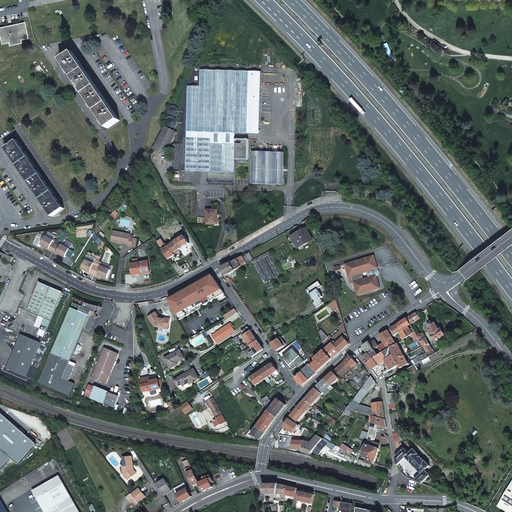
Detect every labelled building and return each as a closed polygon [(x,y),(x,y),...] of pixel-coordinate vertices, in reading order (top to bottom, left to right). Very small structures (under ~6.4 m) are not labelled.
[(19,25),(0,29),(0,45),(4,45),(4,48),(16,45),(16,43),(22,41),(19,25)] [(434,41),(432,45),(440,50),(442,46),(434,41)] [(116,120),(68,54),(56,62),(104,129),(116,120)] [(211,104),(210,104),(209,104),(210,77),(200,77),(199,105),(205,105),(205,112),(208,112),(208,139),(216,139),(216,112),(217,112),(217,139),(231,139),(232,112),(233,112),(233,139),(247,139),(247,112),(249,112),(248,139),(259,139),(260,112),(262,112),(261,139),(272,139),(272,113),(274,113),(274,140),(284,140),(284,113),(286,113),(286,105),(284,105),(284,78),(273,78),(273,104),(272,104),(272,78),(257,78),(257,104),(255,104),(255,78),(242,78),(241,104),(240,104),(240,78),(234,78),(233,104),(232,104),(232,78),(223,78),(223,104),(221,104),(222,78),(218,78),(218,104),(216,104),(216,77),(212,77),(211,104)] [(163,155),(175,132),(164,126),(152,148),(163,155)] [(359,163),(359,152),(340,152),(340,140),(326,141),(326,152),(307,152),(307,163),(326,163),(327,167),(340,167),(340,163),(359,163)] [(64,209),(17,141),(5,149),(52,217),(64,209)] [(200,150),(176,150),(176,187),(200,187),(200,150)] [(240,150),(208,150),(208,182),(240,182),(240,150)] [(284,155),(251,155),(251,187),(283,187),(284,155)] [(207,224),(218,224),(218,215),(207,215),(207,224)] [(289,238),(295,249),(313,239),(306,228),(289,238)] [(128,246),(131,247),(133,238),(130,237),(130,234),(113,231),(111,241),(128,245),(128,246)] [(175,241),(180,249),(189,243),(185,235),(181,238),(179,235),(173,239),(175,241)] [(52,253),(56,245),(52,243),(53,241),(45,237),(40,245),(46,248),(49,250),(48,251),(52,253)] [(174,252),(180,249),(175,241),(168,246),(166,243),(165,244),(161,237),(156,240),(168,259),(175,255),(174,252)] [(295,262),(290,252),(285,243),(274,250),(284,269),(295,262)] [(59,246),(56,245),(52,253),(55,255),(56,253),(59,255),(64,258),(69,249),(60,245),(59,246)] [(277,274),(283,270),(272,251),(267,255),(277,274)] [(372,254),(343,264),(345,271),(348,270),(352,282),(354,281),(358,293),(378,286),(372,268),(376,267),(372,254)] [(246,262),(243,256),(221,268),(225,276),(242,266),(242,265),(246,262)] [(260,260),(270,279),(276,275),(266,256),(260,260)] [(94,262),(93,264),(85,260),(81,269),(87,271),(90,272),(89,274),(93,275),(97,267),(98,263),(94,262)] [(148,261),(131,264),(133,275),(141,274),(141,272),(150,270),(148,261)] [(256,263),(266,281),(269,280),(259,261),(256,263)] [(98,263),(97,267),(93,275),(97,277),(98,276),(101,277),(107,279),(110,270),(101,267),(102,265),(98,263)] [(249,267),(259,286),(263,284),(253,264),(249,267)] [(180,294),(169,300),(179,319),(223,295),(213,276),(206,279),(205,278),(200,281),(201,282),(185,291),(184,289),(179,292),(180,294)] [(358,293),(354,281),(352,282),(356,295),(379,287),(378,286),(358,293)] [(39,328),(46,331),(63,293),(40,282),(28,310),(44,318),(39,328)] [(333,311),(339,307),(337,302),(337,300),(328,306),(329,308),(330,307),(333,311)] [(74,301),(72,306),(60,335),(40,382),(58,390),(63,378),(85,327),(91,329),(98,311),(74,301)] [(227,319),(237,311),(234,308),(225,316),(227,319)] [(149,317),(155,327),(169,328),(170,318),(159,316),(156,312),(149,317)] [(407,319),(411,325),(421,319),(417,313),(407,319)] [(407,319),(398,324),(402,331),(411,325),(407,319)] [(235,331),(230,323),(213,336),(218,343),(235,331)] [(330,335),(323,342),(326,350),(335,342),(337,344),(347,335),(347,333),(344,323),(338,328),(341,330),(332,338),(330,335)] [(433,325),(432,323),(429,324),(430,326),(427,327),(435,340),(444,335),(441,329),(439,330),(435,324),(433,325)] [(398,324),(389,330),(393,336),(402,331),(398,324)] [(255,336),(249,327),(242,332),(248,341),(255,336)] [(404,340),(415,333),(414,330),(411,332),(409,328),(400,334),(404,340)] [(380,336),(384,343),(393,338),(392,337),(388,330),(380,336)] [(40,342),(21,334),(6,367),(24,376),(40,342)] [(276,341),(272,336),(271,335),(268,337),(272,344),(276,341)] [(335,342),(326,350),(327,353),(333,360),(350,345),(347,335),(337,344),(335,342)] [(259,341),(255,336),(248,341),(252,346),(259,341)] [(393,338),(384,343),(388,350),(391,348),(397,344),(393,338)] [(279,339),(278,340),(276,341),(272,344),(277,351),(284,346),(279,339)] [(426,353),(428,357),(429,357),(435,353),(432,349),(431,349),(425,339),(420,341),(426,353)] [(379,347),(375,340),(371,343),(370,342),(363,346),(368,354),(374,350),(379,347)] [(251,359),(264,349),(263,347),(259,341),(252,346),(255,351),(248,355),(251,359)] [(388,350),(384,343),(379,347),(383,353),(388,350)] [(397,360),(405,356),(404,355),(398,344),(397,344),(391,348),(394,355),(397,360)] [(106,383),(120,353),(106,347),(93,377),(106,383)] [(391,348),(388,350),(383,353),(379,356),(367,363),(372,369),(385,361),(385,360),(394,355),(391,348)] [(327,353),(326,350),(315,359),(318,362),(312,366),(318,373),(333,360),(327,353)] [(379,356),(374,350),(368,354),(363,357),(367,363),(379,356)] [(178,363),(185,359),(181,351),(166,359),(171,369),(179,365),(178,363)] [(412,362),(414,365),(428,357),(426,353),(412,362)] [(352,355),(335,371),(341,377),(351,368),(353,370),(358,365),(354,359),(356,357),(356,356),(352,355)] [(391,370),(400,365),(397,360),(394,355),(385,360),(385,361),(387,360),(391,370)] [(400,365),(401,368),(409,364),(405,356),(397,360),(400,365)] [(279,370),(274,363),(251,379),(252,381),(253,381),(258,388),(259,387),(257,385),(279,370)] [(312,366),(311,364),(302,372),(296,378),(299,381),(305,376),(309,380),(318,373),(312,366)] [(195,370),(180,378),(175,381),(178,387),(183,384),(184,386),(191,382),(192,383),(200,379),(195,370)] [(334,372),(326,379),(331,386),(339,378),(334,372)] [(149,376),(141,378),(144,391),(149,390),(150,390),(160,388),(160,387),(163,387),(162,379),(158,380),(157,376),(150,377),(149,376)] [(303,386),(309,380),(305,376),(299,381),(303,386)] [(347,409),(361,413),(374,416),(385,419),(383,402),(373,403),(374,409),(360,404),(377,383),(372,377),(370,379),(366,385),(354,401),(353,402),(352,404),(347,409)] [(75,383),(63,378),(58,390),(70,395),(75,383)] [(326,379),(318,387),(323,393),(331,386),(326,379)] [(86,394),(105,403),(109,393),(103,390),(90,384),(86,394)] [(306,400),(312,406),(322,394),(315,389),(306,400)] [(109,393),(105,403),(115,407),(119,397),(109,393)] [(268,395),(262,400),(266,406),(269,410),(271,412),(277,416),(287,404),(286,403),(288,401),(284,398),(282,401),(279,398),(275,404),(268,395)] [(227,422),(214,397),(206,402),(210,408),(211,408),(215,416),(216,415),(218,419),(217,419),(217,420),(214,422),(217,427),(221,424),(223,424),(227,422)] [(298,409),(305,415),(312,406),(306,400),(298,409)] [(189,402),(182,406),(187,413),(193,408),(189,402)] [(298,409),(291,417),(298,423),(305,415),(298,409)] [(271,412),(269,410),(266,415),(262,420),(263,421),(270,426),(276,418),(277,416),(271,412)] [(0,471),(10,460),(17,466),(35,446),(0,415),(0,471)] [(385,419),(374,416),(369,433),(367,439),(367,440),(373,442),(374,442),(379,424),(386,427),(385,419)] [(294,434),(299,426),(289,419),(284,427),(294,434)] [(266,432),(270,426),(263,421),(262,420),(258,427),(263,430),(266,432)] [(252,437),(251,439),(256,440),(258,437),(262,439),(266,432),(263,430),(258,427),(253,434),(252,435),(252,437)] [(323,441),(323,440),(318,436),(312,444),(306,442),(303,442),(303,443),(312,446),(317,448),(323,441)] [(334,445),(324,438),(323,440),(323,441),(328,445),(327,446),(332,448),(334,445)] [(328,445),(323,441),(317,448),(314,451),(319,456),(327,446),(328,445)] [(302,452),(312,454),(314,451),(317,448),(312,446),(303,443),(303,442),(293,442),(293,449),(303,449),(302,452)] [(366,444),(363,454),(361,460),(375,464),(380,449),(379,449),(381,444),(374,442),(373,442),(372,446),(366,444)] [(351,455),(354,450),(345,446),(342,450),(351,455)] [(414,481),(421,483),(430,474),(426,470),(430,466),(425,460),(425,461),(418,454),(419,453),(414,449),(410,453),(405,448),(396,457),(397,465),(406,457),(422,473),(414,481)] [(133,465),(132,457),(123,457),(124,466),(122,466),(122,471),(126,478),(134,474),(131,469),(131,465),(133,465)] [(200,480),(189,459),(185,461),(187,467),(186,468),(188,472),(193,483),(200,480)] [(206,480),(201,483),(200,483),(204,491),(214,486),(212,482),(210,478),(209,476),(205,478),(206,480)] [(79,511),(59,477),(33,492),(44,511),(79,511)] [(166,479),(158,484),(164,494),(172,490),(166,479)] [(511,511),(511,481),(497,506),(506,511),(511,511)] [(175,488),(177,492),(187,486),(186,483),(175,488)] [(286,495),(287,487),(279,485),(262,484),(265,494),(277,495),(277,494),(286,495)] [(137,485),(130,491),(134,496),(136,499),(144,493),(137,485)] [(187,486),(177,492),(182,502),(192,496),(187,486)] [(297,494),(298,489),(287,487),(286,495),(299,498),(299,495),(297,494)] [(130,491),(129,490),(123,496),(127,502),(129,500),(134,496),(130,491)] [(315,496),(300,493),(299,495),(299,498),(298,501),(313,504),(315,496)] [(352,511),(354,504),(342,501),(337,500),(335,506),(341,507),(339,511),(352,511)]
